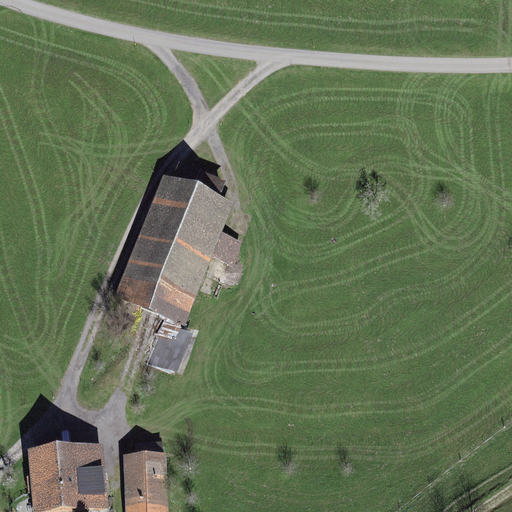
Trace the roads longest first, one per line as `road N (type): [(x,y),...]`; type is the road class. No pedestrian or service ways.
road 1 (track): [(0,486),(73,389),(169,168),(282,55)]
road 2 (unclassified): [(11,0),(153,38),(282,55),(511,63)]
road 3 (track): [(153,38),(195,100),(233,200)]
